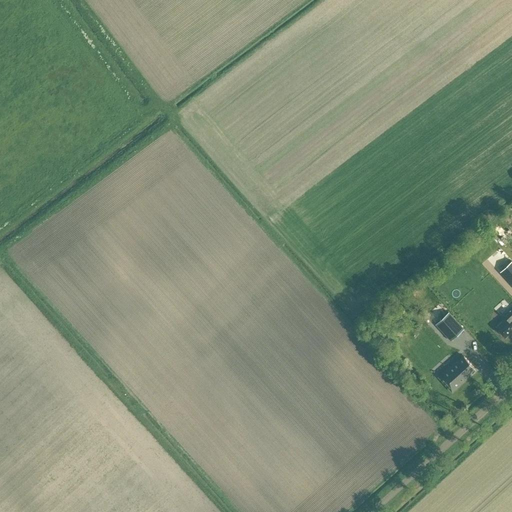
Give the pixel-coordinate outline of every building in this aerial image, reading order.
[(511,242),(493,225),(485,234),(497,246),(497,245),(501,248),(497,253),(503,259),(507,255),(511,258),(511,257),(511,242)] [(511,261),(500,272),(511,285),(511,261)] [(511,308),(501,318),(503,320),(496,327),(505,337),(511,331),(511,308)] [(436,323),(451,340),(452,340),(464,329),(448,312),(436,323)] [(458,361),(457,362),(456,362),(439,377),(452,391),(462,383),(461,382),(470,374),(475,369),(464,356),(458,361)]
